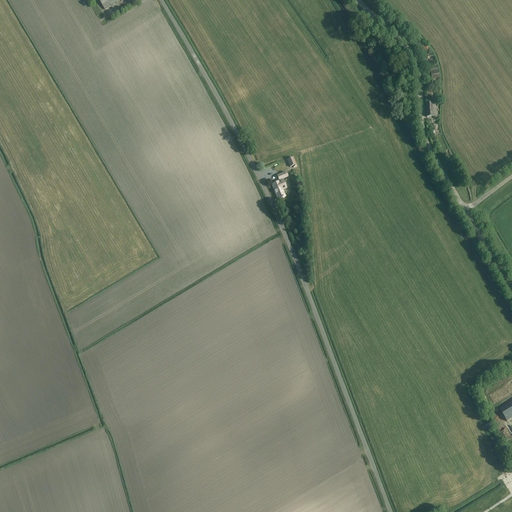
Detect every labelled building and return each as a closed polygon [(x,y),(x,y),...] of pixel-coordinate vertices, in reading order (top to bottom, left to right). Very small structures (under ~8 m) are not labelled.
[(98,0),(105,10),(120,0),(98,0)] [(432,81),(437,80),(439,80),(440,80),(438,69),(430,70),(432,81)] [(427,117),(432,117),(437,117),(436,103),(426,104),(427,117)] [(293,158),(287,160),(290,168),(293,166),(294,168),(297,167),(293,158)] [(278,200),(283,198),(285,197),(283,191),(287,189),(283,179),(288,177),(286,173),(278,176),(278,177),(279,176),(280,180),(277,181),(276,183),(276,184),(272,186),(278,200)] [(511,401),(499,409),(507,422),(511,418),(511,401)]
